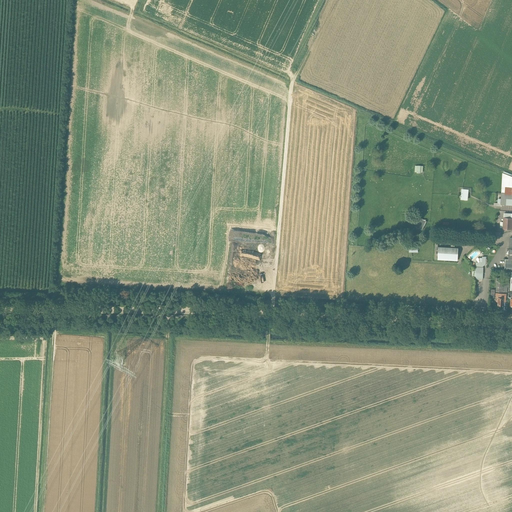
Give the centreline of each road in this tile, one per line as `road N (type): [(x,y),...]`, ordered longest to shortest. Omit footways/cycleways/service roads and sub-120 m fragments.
road 1 (secondary): [(511,325),(0,309)]
road 2 (track): [(268,346),(291,84),(330,0)]
